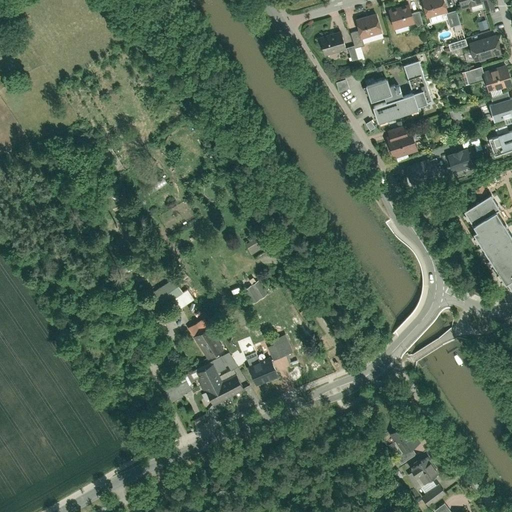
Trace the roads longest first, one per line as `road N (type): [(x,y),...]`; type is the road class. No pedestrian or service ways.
road 1 (tertiary): [(75,511),(386,359)]
road 2 (tertiary): [(436,285),(429,255),(282,23)]
road 3 (residential): [(386,359),(501,511)]
